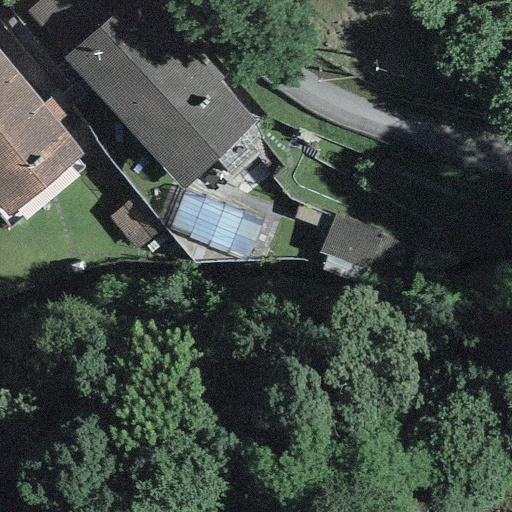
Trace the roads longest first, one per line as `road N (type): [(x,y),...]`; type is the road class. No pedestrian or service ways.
road 1 (residential): [(211,0),(283,73),(341,108),(511,167)]
road 2 (residential): [(511,361),(403,451),(387,511)]
